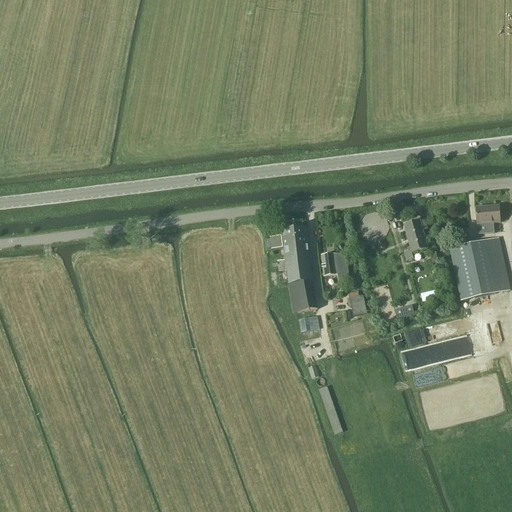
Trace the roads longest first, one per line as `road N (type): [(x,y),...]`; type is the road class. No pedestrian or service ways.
road 1 (unclassified): [(0,245),(511,183)]
road 2 (tertiary): [(511,142),(0,202)]
